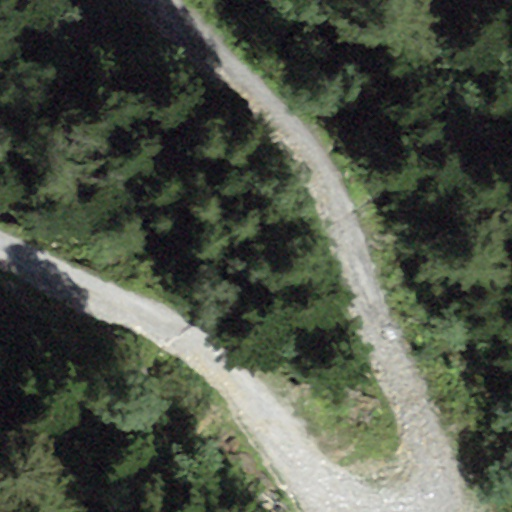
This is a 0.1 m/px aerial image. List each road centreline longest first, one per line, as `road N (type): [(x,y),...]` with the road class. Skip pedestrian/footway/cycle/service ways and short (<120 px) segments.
road 1 (track): [(156,0),(328,213),(390,358),(430,469),(423,496),(372,511)]
road 2 (track): [(357,511),(312,483),(224,375),(188,347),(0,261)]
